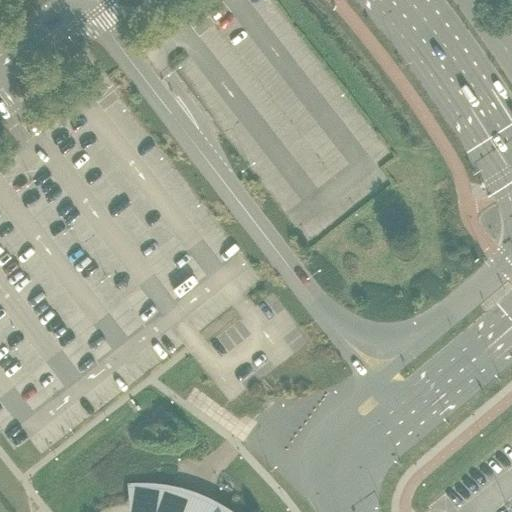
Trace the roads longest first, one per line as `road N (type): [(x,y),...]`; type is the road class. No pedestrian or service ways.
road 1 (unclassified): [(82,4),(220,179)]
road 2 (unclassified): [(220,179),(337,331)]
road 3 (secondary): [(406,0),(511,151)]
road 4 (unclassified): [(220,179),(203,122),(153,58),(179,39)]
road 5 (unclassified): [(354,511),(346,475),(357,455),(436,390)]
road 6 (unclassified): [(371,385),(317,438),(309,464),(325,511)]
road 7 (unclassified): [(450,317),(382,344),(337,331)]
